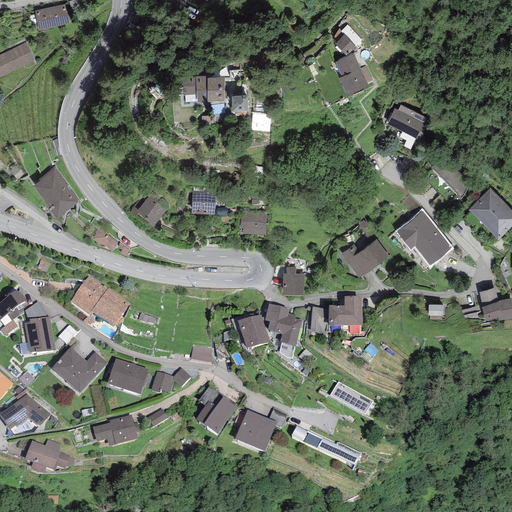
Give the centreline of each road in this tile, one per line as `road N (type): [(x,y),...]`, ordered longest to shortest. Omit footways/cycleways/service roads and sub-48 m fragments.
road 1 (tertiary): [(122,0),(68,116),(75,164),(106,206),(148,242),(195,255),(252,257),(263,268),(255,277)]
road 2 (residential): [(255,277),(289,303),(473,285),(482,276),(477,258),(390,169)]
road 3 (residential): [(0,268),(118,350),(220,372),(330,428)]
road 4 (tertiary): [(255,277),(151,273),(0,223)]
